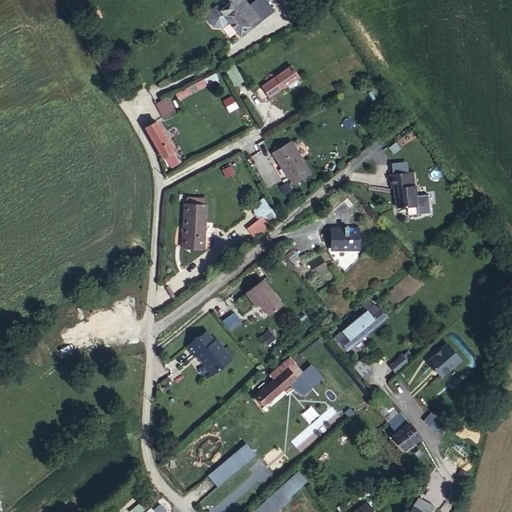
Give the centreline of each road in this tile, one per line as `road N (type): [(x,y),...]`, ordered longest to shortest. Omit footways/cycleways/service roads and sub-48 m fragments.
road 1 (unclassified): [(182,511),(144,466),(139,436),(154,187),(151,163),(119,100)]
road 2 (unknown): [(143,346),(349,175)]
road 3 (unclassified): [(444,511),(454,486),(431,432),(401,400)]
road 4 (unknown): [(154,187),(262,122)]
